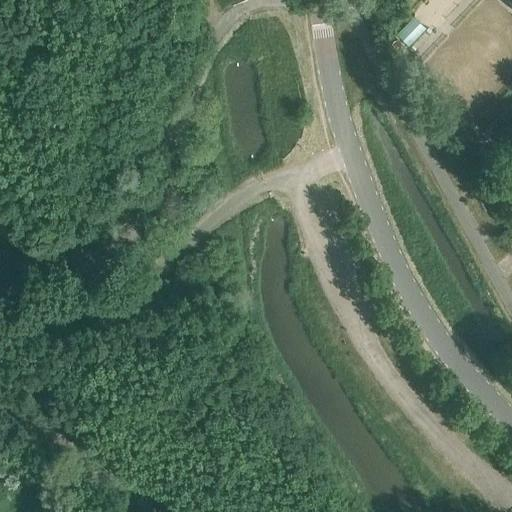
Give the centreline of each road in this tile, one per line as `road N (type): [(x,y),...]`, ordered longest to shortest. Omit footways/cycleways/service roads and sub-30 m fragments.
road 1 (track): [(206,0),(221,143),(250,225),(255,327),(285,393),(361,511)]
road 2 (unknown): [(511,442),(422,345),(376,260),(328,147),(302,0)]
road 3 (unclassified): [(511,421),(448,353),(395,267),(340,124),(318,0)]
road 4 (unknown): [(0,417),(144,511)]
